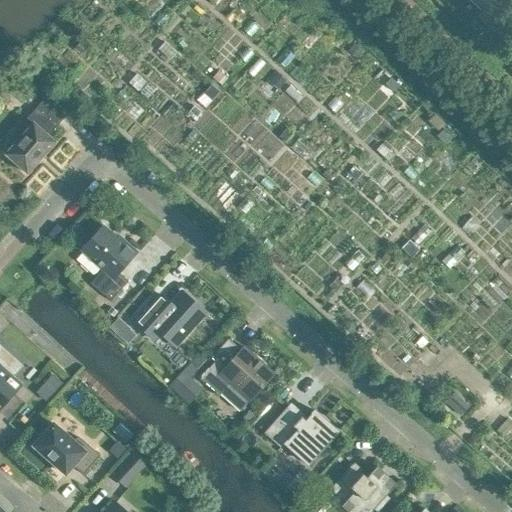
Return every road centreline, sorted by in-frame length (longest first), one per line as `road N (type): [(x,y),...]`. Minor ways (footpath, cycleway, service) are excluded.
road 1 (residential): [(497,511),(100,155)]
road 2 (residential): [(0,263),(100,155)]
